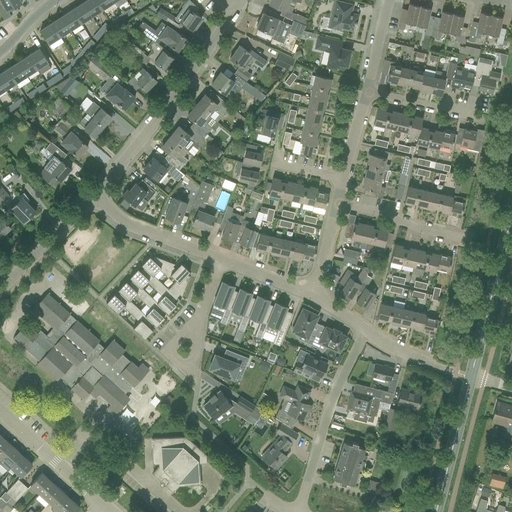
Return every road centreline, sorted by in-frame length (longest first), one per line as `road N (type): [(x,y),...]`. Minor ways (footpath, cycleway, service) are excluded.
road 1 (residential): [(92,196),(235,9)]
road 2 (residential): [(298,511),(330,403),(364,330)]
road 3 (tertiary): [(470,377),(511,212)]
road 4 (residential): [(222,261),(134,228),(92,196)]
road 5 (residential): [(103,508),(0,412)]
road 6 (tertiary): [(436,511),(470,377)]
road 7 (residential): [(0,290),(92,196)]
road 8 (residential): [(454,238),(337,204)]
